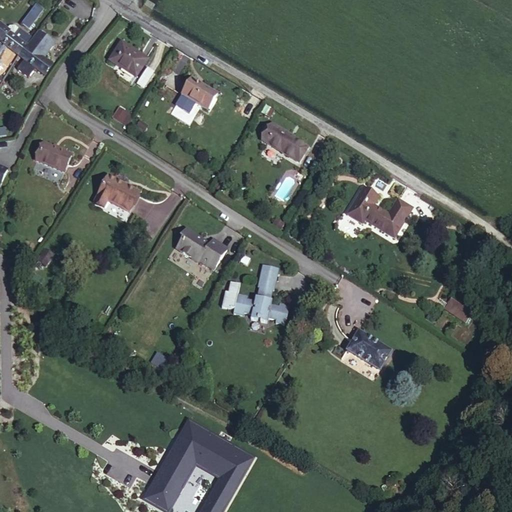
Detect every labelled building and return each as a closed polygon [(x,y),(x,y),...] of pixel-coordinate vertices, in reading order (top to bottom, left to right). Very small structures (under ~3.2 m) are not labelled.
[(36,6),(21,25),(29,31),(44,11),(36,6)] [(0,27),(0,43),(19,57),(26,47),(32,40),(18,30),(13,37),(6,32),(0,27)] [(10,28),(6,32),(13,37),(18,30),(14,27),(10,28)] [(54,45),(37,33),(26,47),(43,60),(54,45)] [(121,44),(109,62),(120,69),(120,67),(136,78),(147,61),(121,44)] [(26,47),(19,57),(23,60),(16,70),(28,79),(35,69),(44,76),(52,66),(43,60),(26,47)] [(148,89),(155,73),(148,70),(141,86),(148,89)] [(192,80),(182,96),(208,111),(218,96),(192,80)] [(132,108),(124,103),(113,119),(121,125),(132,108)] [(287,138),(288,135),(273,126),(263,143),(299,164),(307,150),(292,141),(287,138)] [(70,156),(42,144),(35,162),(63,174),(70,156)] [(140,194),(108,177),(94,204),(105,210),(108,203),(130,214),(140,194)] [(363,190),(347,216),(362,225),(364,222),(394,240),(413,210),(397,201),(389,215),(374,207),(379,200),(363,190)] [(182,242),(176,251),(197,266),(199,264),(213,273),(227,251),(213,242),(210,247),(205,244),(204,245),(201,243),(202,242),(186,231),(180,241),(182,242)] [(53,258),(44,252),(37,264),(45,269),(53,258)] [(280,272),(264,269),(259,291),(260,291),(258,301),(256,300),(255,305),(247,303),(248,300),(238,298),(240,288),(234,286),(231,296),(228,295),(224,311),(231,312),(231,311),(235,312),(234,317),(243,319),(244,316),(252,318),(251,323),(258,324),(258,323),(261,324),(261,325),(267,327),(268,322),(276,324),(276,327),(285,329),(290,310),(280,308),(280,310),(272,309),(273,304),(271,304),(273,294),(275,295),(280,272)] [(472,315),(458,306),(455,310),(469,319),(472,315)] [(359,333),(347,352),(380,372),(391,353),(359,333)]
